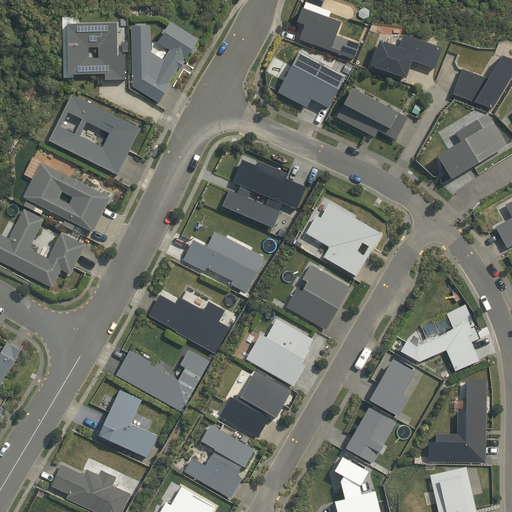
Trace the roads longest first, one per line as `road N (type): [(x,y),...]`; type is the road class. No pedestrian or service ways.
road 1 (residential): [(255,511),(439,221)]
road 2 (residential): [(90,348),(211,107)]
road 3 (residential): [(211,107),(396,186),(439,221)]
road 4 (residential): [(90,348),(0,497)]
road 5 (residential): [(439,221),(476,270),(511,348)]
